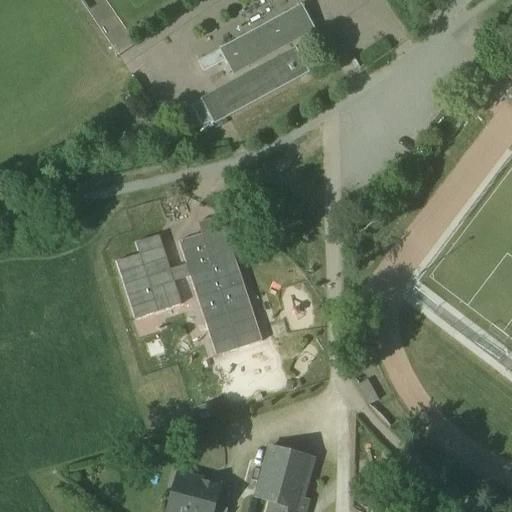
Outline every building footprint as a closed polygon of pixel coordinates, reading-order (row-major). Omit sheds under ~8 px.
[(303,7),(220,51),(234,76),(316,31),(303,7)] [(297,50),(214,95),(228,120),(310,75),(297,50)] [(486,87),(475,78),(466,90),(477,99),(486,87)] [(228,120),(214,95),(202,101),(216,126),(228,120)] [(181,250),(216,365),(266,350),(227,222),(201,230),(205,243),(181,250)] [(378,400),(365,381),(356,388),(368,406),(378,400)] [(315,461),(270,449),(257,497),(256,497),(255,500),(278,507),(276,511),(302,511),(315,461)] [(220,487),(180,476),(170,511),(173,511),(213,511),(215,508),(220,487)]
